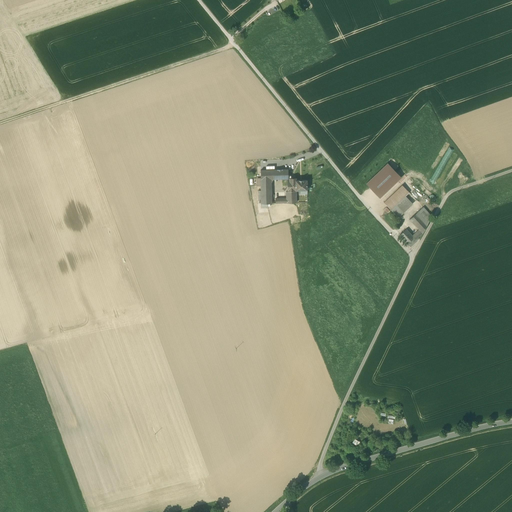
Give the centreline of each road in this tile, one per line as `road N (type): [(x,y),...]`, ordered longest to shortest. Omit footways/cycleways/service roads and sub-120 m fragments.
road 1 (unclassified): [(413,258),(197,0)]
road 2 (track): [(0,123),(232,43)]
road 3 (unclassified): [(313,480),(413,258)]
road 4 (secondary): [(313,480),(511,422)]
road 5 (unclassified): [(413,258),(448,193),(511,170)]
